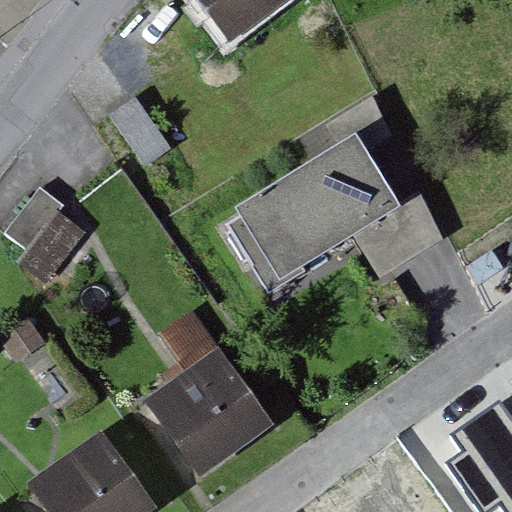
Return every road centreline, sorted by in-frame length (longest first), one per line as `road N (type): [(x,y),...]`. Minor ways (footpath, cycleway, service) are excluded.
road 1 (residential): [(258,511),(511,331)]
road 2 (residential): [(0,135),(108,0)]
